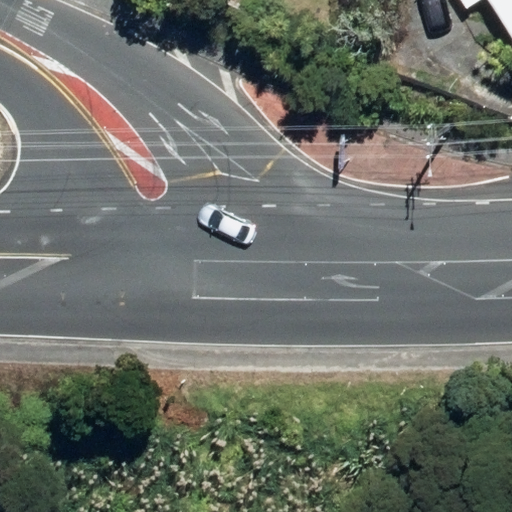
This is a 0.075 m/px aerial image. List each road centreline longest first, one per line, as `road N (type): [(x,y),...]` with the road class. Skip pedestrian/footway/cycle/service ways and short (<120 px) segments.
road 1 (secondary): [(0,30),(117,82),(161,111),(203,151),(291,281)]
road 2 (secondary): [(94,280),(83,208),(57,136),(0,59)]
road 3 (secondary): [(291,281),(511,283)]
road 4 (secondary): [(291,281),(94,280)]
